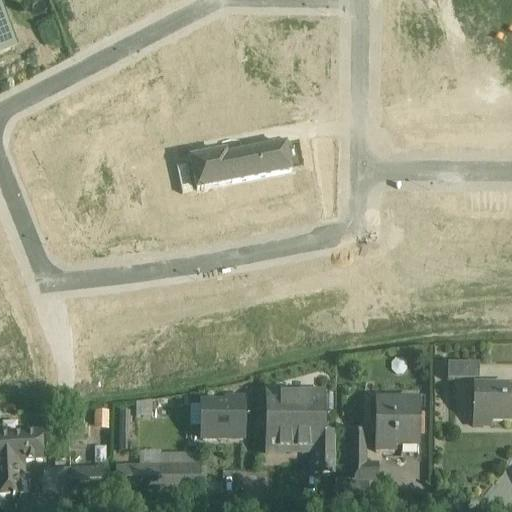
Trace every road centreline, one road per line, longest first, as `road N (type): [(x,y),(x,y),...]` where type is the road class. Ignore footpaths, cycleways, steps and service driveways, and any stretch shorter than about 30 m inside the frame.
road 1 (residential): [(0,173),(45,288),(211,266),(352,236),(357,169)]
road 2 (residential): [(271,0),(222,0),(0,112)]
road 3 (residential): [(360,0),(357,169)]
road 4 (residential): [(357,169),(511,172)]
